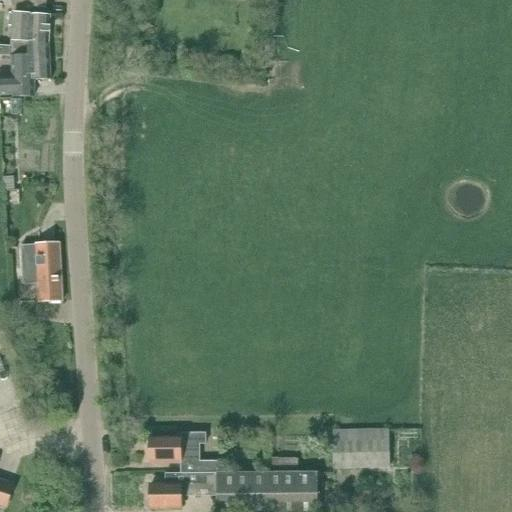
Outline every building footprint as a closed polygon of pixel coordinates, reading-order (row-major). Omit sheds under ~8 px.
[(0,45),(0,56),(11,56),(30,57),(30,46),(50,46),(51,19),(47,18),(47,6),(12,5),(12,13),(10,13),(9,26),(12,26),(11,46),(0,45)] [(12,78),(0,77),(0,96),(13,96),(13,97),(35,96),(34,80),(51,79),(50,46),(30,46),(30,57),(11,56),(12,78)] [(129,46),(127,59),(146,62),(148,49),(129,46)] [(4,181),(4,191),(14,191),(14,180),(4,181)] [(23,246),(24,274),(24,284),(40,283),(41,302),(62,301),(60,244),(23,246)] [(389,429),(333,430),(334,470),(390,469),(389,429)] [(180,463),(181,473),(218,473),(218,461),(199,461),(198,442),(206,442),(206,434),(180,434),(180,438),(150,438),(150,449),(147,451),(147,457),(150,459),(150,463),(180,463)] [(267,473),(298,472),(299,459),(268,458),(267,473)] [(267,473),(218,473),(181,473),(165,473),(165,485),(153,485),(153,496),(150,496),(150,507),(153,507),(153,509),(183,509),(183,496),(217,497),(216,511),(317,511),(318,472),(298,472),(267,473)] [(0,480),(0,505),(7,508),(14,485),(0,480)] [(368,511),(370,502),(336,502),(336,511),(368,511)]
